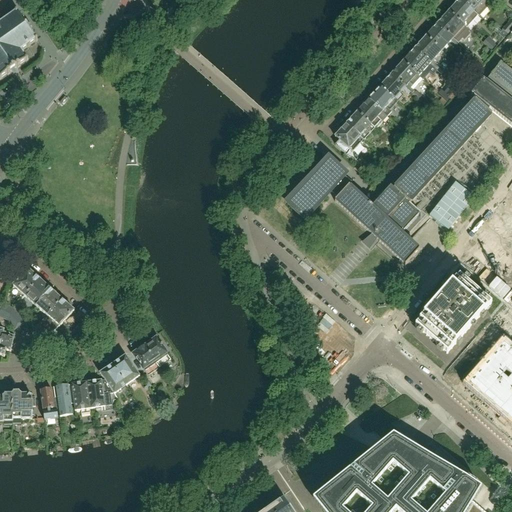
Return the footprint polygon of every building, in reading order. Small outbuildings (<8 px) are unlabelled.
[(478,17),(461,0),(460,1),(459,2),(457,4),(456,5),(450,12),(449,13),(464,27),(467,29),(478,17)] [(490,5),(486,0),(485,0),(460,0),(461,0),(478,17),(490,5)] [(22,52),(27,48),(28,48),(30,47),(30,46),(35,42),(36,43),(38,41),(36,39),(36,40),(29,30),(32,27),(28,22),(25,24),(17,14),(18,14),(16,12),(14,13),(15,14),(11,16),(0,24),(0,80),(1,80),(1,79),(7,75),(8,76),(11,74),(20,67),(20,66),(25,62),(26,62),(28,61),(27,58),(26,59),(22,53),(22,52)] [(449,13),(442,20),(441,21),(440,23),(439,23),(438,24),(438,25),(458,44),(460,42),(455,37),(464,27),(449,13)] [(511,21),(510,20),(502,30),(503,30),(502,31),(497,27),(494,31),(504,39),(511,28),(511,21)] [(426,37),(426,38),(445,55),(452,47),(449,44),(451,42),(456,46),(458,44),(438,25),(437,26),(436,26),(435,27),(436,27),(434,30),(433,29),(432,30),(433,31),(426,37)] [(415,50),(430,66),(442,76),(444,75),(444,74),(443,73),(436,66),(438,63),(440,65),(446,58),(444,56),(445,55),(426,38),(425,38),(419,45),(418,46),(418,47),(416,49),(416,48),(415,50)] [(496,46),(488,38),(483,44),(485,45),(482,49),(485,52),(488,48),(491,51),(496,46)] [(419,78),(428,68),(430,66),(415,50),(414,51),(413,51),(412,52),(413,53),(411,55),(410,55),(409,56),(403,63),(417,76),(419,78)] [(417,76),(403,63),(403,62),(402,63),(402,64),(396,70),(395,71),(395,72),(393,74),(393,73),(392,75),(411,93),(419,100),(422,97),(417,92),(414,92),(412,91),(422,81),(419,78),(417,76)] [(410,205),(472,137),(490,117),(491,117),(492,116),(485,111),(494,101),(511,115),(511,72),(500,63),(484,83),(487,86),(482,92),(484,93),(476,102),(475,101),(474,102),(475,102),(399,186),(395,183),(393,186),(396,189),(394,191),(390,188),(372,208),(369,205),(368,206),(348,188),(351,184),(348,181),(344,178),(346,176),(328,159),(285,204),(305,222),(330,193),(337,199),(334,202),(335,203),(336,202),(374,237),(405,266),(404,266),(405,267),(406,266),(419,252),(419,251),(418,251),(401,236),(419,215),(420,216),(421,215),(415,210),(410,205)] [(411,93),(392,75),(391,76),(389,77),(390,78),(388,80),(387,80),(386,81),(381,87),(397,103),(404,96),(401,94),(404,91),(408,95),(411,93)] [(397,103),(381,87),(380,88),(379,88),(379,89),(373,95),(372,96),(372,97),(371,99),(370,98),(369,99),(369,100),(388,117),(391,113),(390,111),(397,103)] [(388,117),(369,100),(368,101),(367,101),(366,103),(367,103),(365,105),(364,105),(363,106),(364,106),(358,112),(377,130),(383,123),(385,124),(389,119),(387,118),(388,117)] [(377,130),(358,112),(358,113),(357,112),(356,113),(356,114),(351,120),(351,119),(350,121),(348,123),(347,124),(346,125),(365,142),(366,144),(367,143),(367,144),(377,133),(375,131),(377,130)] [(335,137),(334,137),(335,137),(335,138),(336,138),(340,142),(335,146),(344,154),(344,155),(342,157),(350,163),(351,161),(354,164),(354,163),(356,161),(347,152),(349,149),(353,153),(362,143),(363,144),(365,142),(346,125),(345,126),(344,127),(342,129),(341,130),(336,137),(335,136),(335,137)] [(376,172),(362,159),(361,158),(357,162),(356,161),(354,163),(371,179),(376,172)] [(511,214),(504,207),(497,216),(498,217),(511,229),(511,214)] [(412,240),(428,255),(452,229),(436,215),(412,240)] [(511,229),(498,217),(491,224),(500,232),(508,239),(511,242),(511,229)] [(491,224),(476,242),(484,249),(500,232),(491,224)] [(500,232),(484,249),(492,256),(508,239),(500,232)] [(511,242),(508,239),(492,256),(501,263),(511,250),(511,242)] [(511,250),(501,263),(509,270),(511,266),(511,250)] [(18,279),(26,270),(21,266),(15,277),(18,279)] [(25,298),(40,281),(35,277),(29,272),(28,271),(27,271),(28,272),(14,287),(13,288),(14,289),(14,288),(25,298)] [(459,276),(415,326),(447,355),(477,321),(485,311),(491,304),(459,276)] [(36,308),(52,291),(47,287),(46,288),(40,282),(41,282),(40,281),(25,298),(36,308)] [(52,291),(36,308),(47,318),(63,301),(62,301),(56,295),(52,291)] [(60,327),(73,313),(75,312),(74,311),(73,311),(67,305),(63,301),(47,318),(48,319),(59,329),(60,328),(60,327)] [(23,323),(13,311),(1,304),(0,306),(0,318),(7,322),(14,331),(23,323)] [(322,317),(314,325),(340,348),(348,340),(322,317)] [(59,329),(48,319),(42,323),(51,337),(59,329)] [(51,337),(42,323),(36,327),(30,331),(39,343),(45,340),(51,337)] [(6,351),(10,352),(14,340),(13,339),(14,336),(3,334),(4,331),(0,329),(0,356),(4,358),(6,351)] [(170,362),(161,348),(163,347),(157,339),(145,347),(160,369),(170,362)] [(511,352),(503,345),(469,385),(511,422),(511,352)] [(160,369),(145,347),(144,347),(143,347),(142,346),(136,350),(137,352),(136,352),(137,353),(133,355),(147,376),(147,377),(148,377),(153,373),(160,369)] [(139,378),(125,357),(120,360),(120,361),(114,365),(113,365),(112,366),(126,387),(139,378)] [(127,390),(126,387),(112,366),(111,366),(112,367),(105,371),(99,374),(106,383),(104,384),(101,385),(103,396),(103,399),(110,398),(111,402),(115,402),(114,395),(120,391),(121,394),(127,390)] [(103,396),(101,385),(101,382),(86,384),(90,414),(90,409),(111,407),(111,402),(110,398),(103,399),(103,396)] [(90,414),(86,384),(72,386),(75,408),(75,411),(76,411),(76,415),(90,414)] [(74,404),(72,386),(53,388),(55,399),(57,399),(58,403),(61,421),(74,420),(72,408),(75,408),(74,404)] [(57,409),(56,401),(53,401),(52,390),(48,391),(47,389),(41,390),(41,392),(40,392),(43,411),(45,424),(56,422),(56,425),(58,425),(56,410),(57,409)] [(32,413),(32,408),(35,408),(35,399),(31,399),(31,397),(29,395),(20,395),(18,393),(13,393),(11,395),(12,422),(32,421),(32,413)] [(12,423),(12,422),(11,395),(5,395),(3,398),(0,397),(0,423),(3,423),(12,423)] [(481,490),(393,437),(313,501),(319,509),(321,511),(483,511),(473,503),(481,490)] [(291,511),(285,503),(283,500),(279,503),(278,504),(266,511),(291,511)]
